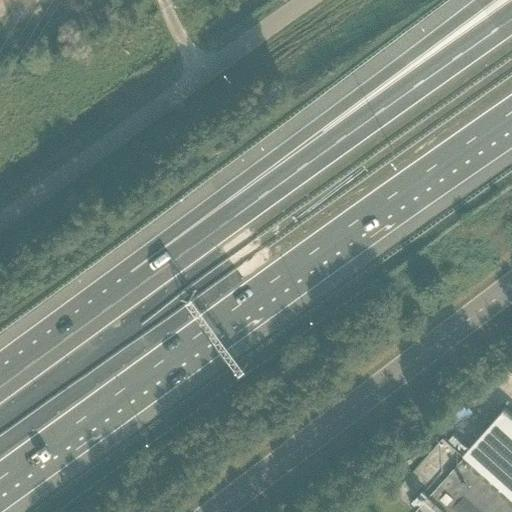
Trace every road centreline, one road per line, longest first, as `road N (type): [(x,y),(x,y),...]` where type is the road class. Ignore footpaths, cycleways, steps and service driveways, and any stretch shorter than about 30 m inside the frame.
road 1 (motorway): [(0,482),(511,113)]
road 2 (motorway): [(494,0),(139,285)]
road 3 (motorway): [(511,25),(139,285)]
road 4 (unclassified): [(0,222),(308,0)]
road 5 (secondary): [(215,511),(511,285)]
road 6 (motorway): [(139,285),(0,385)]
